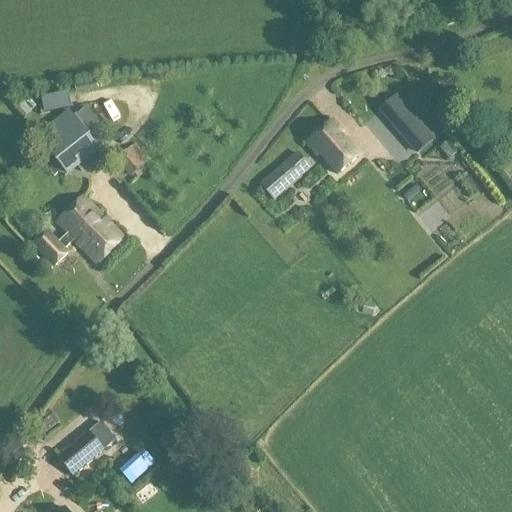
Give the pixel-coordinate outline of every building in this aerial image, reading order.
[(95,81),(75,85),(77,94),(97,90),(95,81)] [(434,140),(396,98),(381,111),(419,154),(434,140)] [(361,127),(379,118),(374,106),(356,114),(361,127)] [(69,113),(35,137),(63,176),(96,151),(69,113)] [(350,136),(361,131),(355,117),(344,121),(350,136)] [(306,146),(316,157),(319,155),(338,176),(359,158),(340,136),(343,134),(333,122),(306,146)] [(147,164),(132,148),(117,162),(131,178),(147,164)] [(297,154),(259,187),(274,203),(311,170),(297,154)] [(57,224),(68,235),(57,245),(47,234),(35,246),(55,267),(67,255),(64,252),(74,242),(98,267),(124,241),(84,199),(57,224)] [(88,433),(57,459),(72,478),(116,442),(102,424),(89,434),(88,433)]
